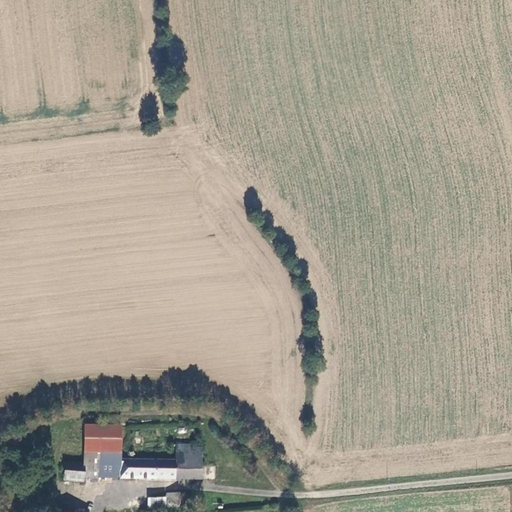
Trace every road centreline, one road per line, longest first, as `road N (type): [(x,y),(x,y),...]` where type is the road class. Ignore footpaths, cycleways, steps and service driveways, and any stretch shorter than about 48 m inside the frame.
road 1 (track): [(175,20),(181,124),(302,272),(317,311),(321,371),(305,496),(511,475)]
road 2 (track): [(0,449),(80,415),(188,414),(228,431),(284,494)]
road 3 (track): [(305,496),(180,485),(107,494)]
